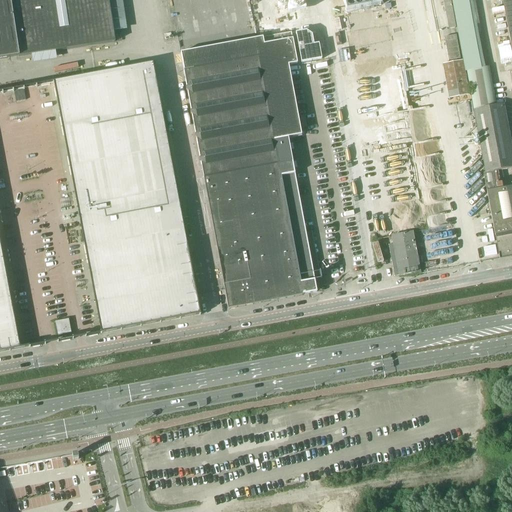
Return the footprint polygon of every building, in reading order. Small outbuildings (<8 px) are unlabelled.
[(0,0),(0,59),(9,58),(21,56),(114,42),(113,32),(111,22),(110,11),(108,0),(0,0)] [(343,0),(347,15),(370,10),(368,0),(343,0)] [(468,0),(453,0),(451,0),(458,35),(463,61),(464,72),(466,71),(485,173),(483,173),(495,236),(499,259),(511,256),(511,186),(503,188),(501,181),(504,181),(502,170),(511,168),(511,152),(503,105),(495,106),(488,67),(484,68),(481,69),(474,33),(468,0)] [(511,0),(502,0),(511,53),(511,0)] [(448,29),(455,28),(450,1),(443,2),(448,29)] [(379,48),(372,11),(347,16),(351,32),(355,53),(379,48)] [(257,40),(180,55),(182,63),(204,178),(204,179),(205,182),(206,190),(207,193),(209,205),(210,212),(211,212),(212,217),(211,217),(212,224),(213,224),(214,228),(213,228),(214,236),(215,236),(216,240),(215,240),(217,248),(218,252),(219,259),(220,264),(221,271),(222,271),(222,276),(223,283),(224,283),(225,287),(224,287),(225,295),(226,295),(227,299),(226,299),(226,300),(228,306),(228,310),(302,296),(302,295),(316,293),(315,287),(312,269),(307,245),(288,138),(301,136),(288,67),(297,65),(291,34),(257,40)] [(444,38),(449,61),(460,59),(456,35),(444,38)] [(463,61),(442,64),(449,99),(469,95),(464,72),(463,61)] [(129,68),(53,82),(53,84),(77,206),(80,225),(84,247),(184,228),(157,88),(155,80),(152,64),(137,66),(129,68)] [(414,142),(418,170),(441,167),(438,139),(414,142)] [(422,183),(426,214),(446,211),(445,207),(437,208),(437,205),(444,204),(443,196),(435,197),(434,186),(442,185),(441,177),(431,178),(432,181),(422,183)] [(392,228),(411,225),(410,216),(391,219),(392,228)] [(184,228),(84,247),(91,285),(95,303),(101,334),(200,315),(188,254),(187,248),(184,228)] [(412,233),(392,236),(399,276),(420,272),(412,233)] [(0,316),(11,315),(13,314),(12,310),(8,289),(7,280),(5,281),(0,281),(0,316)] [(16,328),(13,314),(11,315),(0,316),(0,352),(20,349),(16,328)] [(54,322),(57,336),(71,334),(71,333),(70,328),(69,325),(68,319),(54,322)]
